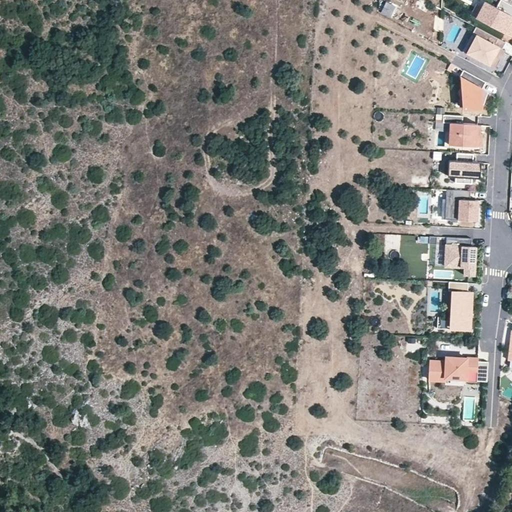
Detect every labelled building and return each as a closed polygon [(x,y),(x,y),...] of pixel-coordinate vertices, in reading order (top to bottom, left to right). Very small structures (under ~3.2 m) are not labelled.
[(417,0),(415,8),(426,12),(429,2),(423,0),(417,0)] [(511,4),(503,0),(500,0),(497,7),(486,1),(483,6),(477,18),(511,36),(511,4)] [(472,15),(477,18),(483,6),(478,4),(472,15)] [(506,42),(477,26),(473,33),(477,35),(468,53),(496,68),(501,59),(498,57),(502,48),(506,42)] [(481,109),(483,88),(486,82),(464,70),(460,77),(465,79),(463,108),(481,109)] [(482,109),(491,93),(483,88),(481,109),(482,109)] [(463,115),(443,114),(443,122),(450,123),(449,145),(482,146),(483,133),(478,133),(478,124),(463,123),(463,115)] [(455,176),(455,182),(471,183),(472,177),(480,177),(481,161),(472,161),(473,153),(457,152),(456,160),(449,159),(448,176),(455,176)] [(470,199),(470,191),(454,190),(453,190),(452,199),(459,199),(458,220),(476,221),(477,200),(470,199)] [(437,236),(430,236),(429,243),(436,244),(437,236)] [(472,238),(447,237),(445,266),(465,267),(464,275),(475,275),(476,254),(471,253),(472,238)] [(439,331),(473,331),(473,297),(468,297),(468,292),(468,283),(448,283),(448,293),(451,292),(451,305),(457,305),(457,319),(439,319),(439,331)] [(430,364),(430,381),(445,382),(445,389),(466,389),(466,384),(487,385),(488,364),(479,364),(479,361),(447,360),(447,365),(430,364)] [(511,392),(505,390),(503,396),(511,399),(511,392)]
